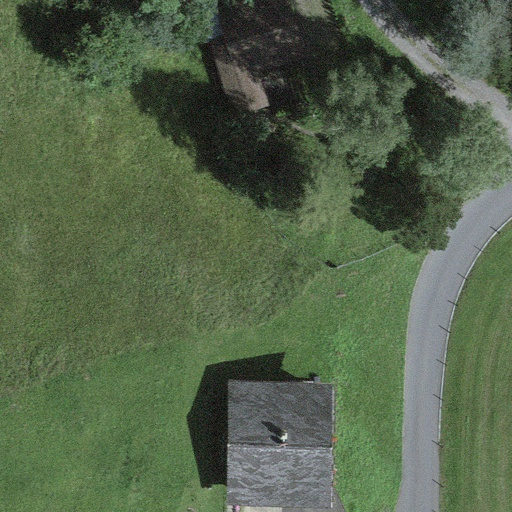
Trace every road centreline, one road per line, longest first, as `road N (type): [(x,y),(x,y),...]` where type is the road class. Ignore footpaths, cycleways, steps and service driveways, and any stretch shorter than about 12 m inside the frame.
road 1 (tertiary): [(420,511),(422,371),(437,279),(473,215),(511,183)]
road 2 (track): [(511,126),(372,0)]
